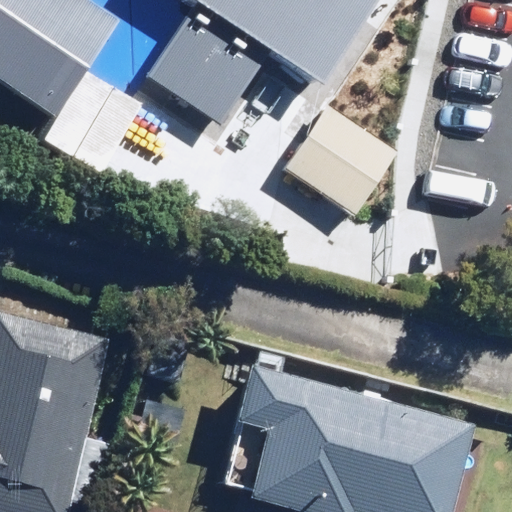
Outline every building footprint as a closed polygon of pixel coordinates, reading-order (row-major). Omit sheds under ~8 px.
[(0,0),(0,97),(20,110),(84,9),(69,0),(0,0)] [(371,0),(182,0),(131,78),(222,138),(281,50),(321,76),(371,0)] [(397,151),(323,99),(276,167),(350,219),(397,151)] [(0,511),(72,511),(109,338),(0,314),(0,511)] [(452,511),(476,425),(247,362),(213,488),(302,511),(351,511),(353,511),(452,511)]
